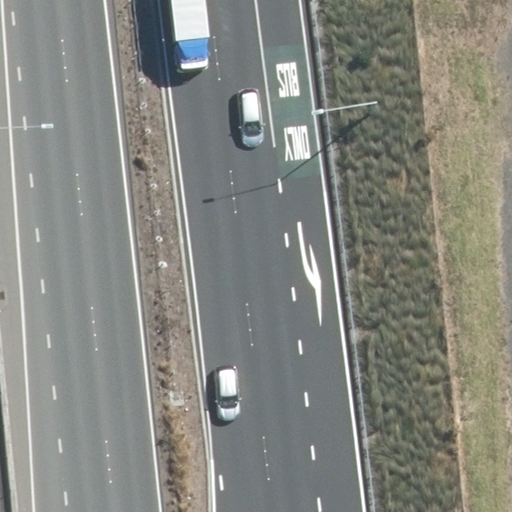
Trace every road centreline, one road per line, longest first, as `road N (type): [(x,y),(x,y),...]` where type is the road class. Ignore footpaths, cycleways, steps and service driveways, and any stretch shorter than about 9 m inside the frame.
road 1 (motorway): [(236,0),(294,511)]
road 2 (motorway): [(109,511),(64,0)]
